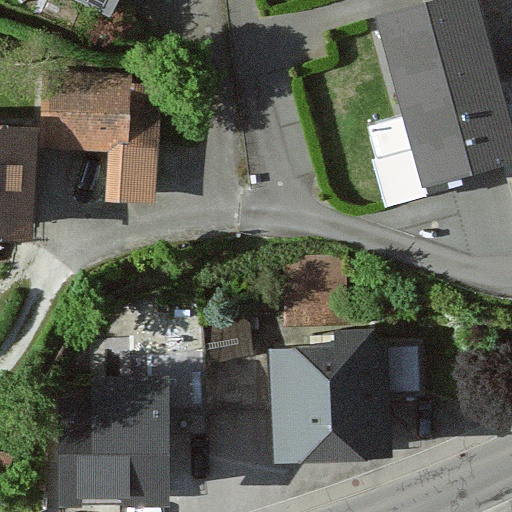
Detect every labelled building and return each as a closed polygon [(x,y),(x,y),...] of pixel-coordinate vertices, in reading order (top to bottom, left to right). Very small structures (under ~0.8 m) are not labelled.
[(382,39),(427,198),(511,174),(511,161),(470,14),(382,39)] [(123,71),(34,68),(32,142),(99,145),(97,193),(149,195),(153,85),(122,84),(123,71)] [(0,227),(16,228),(20,118),(0,116),(0,227)] [(414,334),(258,340),(262,454),(382,450),(379,389),(416,388),(414,334)] [(41,383),(42,494),(163,493),(163,418),(194,418),(194,353),(101,353),(101,383),(41,383)]
